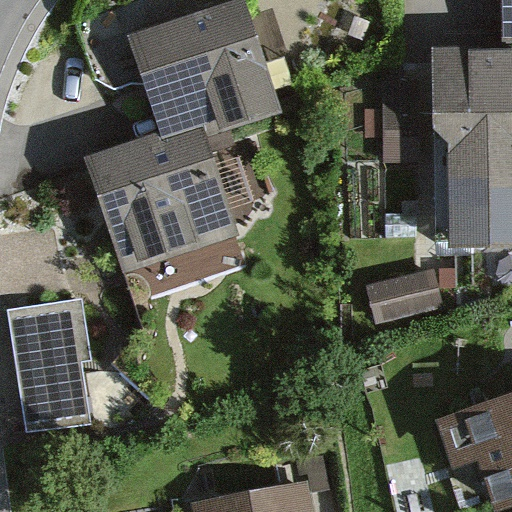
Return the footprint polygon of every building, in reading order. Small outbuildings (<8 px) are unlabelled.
[(244,8),(139,43),(175,148),(206,137),(279,112),(244,8)] [(511,61),(443,62),(443,199),(511,199),(511,61)] [(239,231),(206,137),(175,148),(98,174),(130,268),(239,231)] [(440,277),(375,283),(379,321),(444,314),(440,277)] [(74,305),(9,314),(25,434),(90,426),(74,305)] [(511,405),(441,429),(460,482),(504,467),(511,490),(511,405)] [(303,511),(299,487),(198,506),(199,511),(303,511)]
